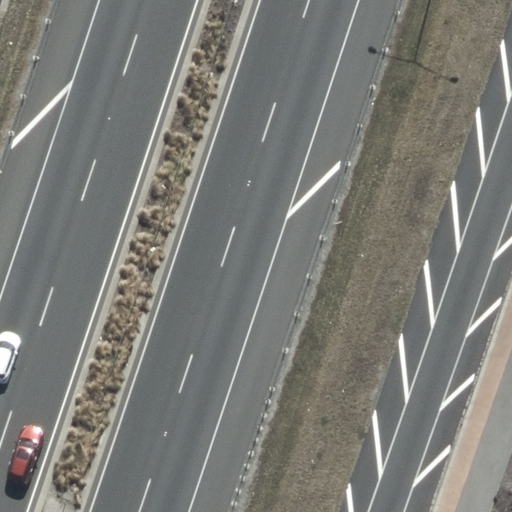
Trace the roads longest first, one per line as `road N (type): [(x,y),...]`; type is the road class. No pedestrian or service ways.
road 1 (trunk): [(309,0),(143,511)]
road 2 (trunk): [(0,467),(152,0)]
road 3 (trunk): [(511,148),(382,511)]
